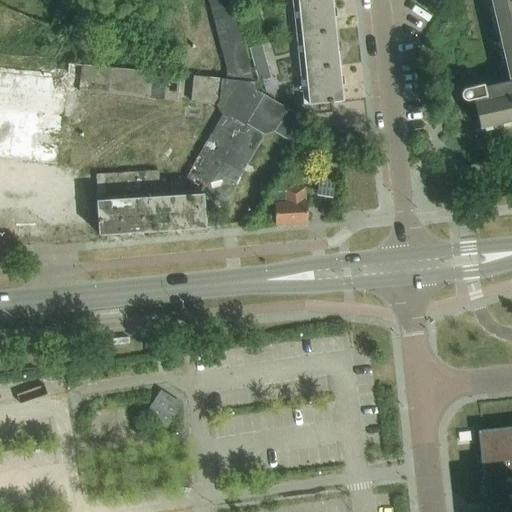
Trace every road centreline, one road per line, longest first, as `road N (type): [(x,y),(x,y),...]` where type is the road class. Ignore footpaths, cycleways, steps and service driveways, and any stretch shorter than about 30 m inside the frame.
road 1 (tertiary): [(0,305),(408,267)]
road 2 (residential): [(408,267),(378,0)]
road 3 (residential): [(418,390),(408,267)]
road 4 (residential): [(430,511),(418,390)]
